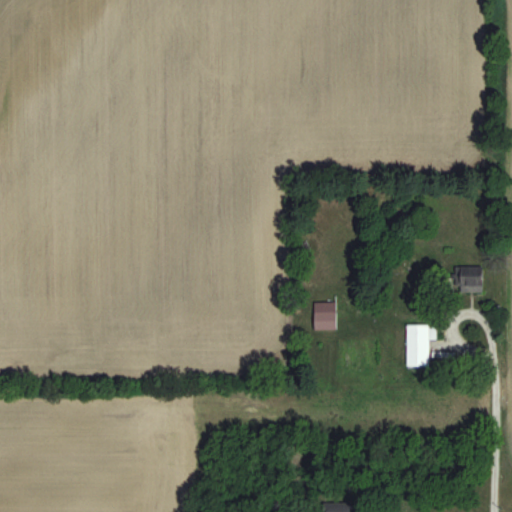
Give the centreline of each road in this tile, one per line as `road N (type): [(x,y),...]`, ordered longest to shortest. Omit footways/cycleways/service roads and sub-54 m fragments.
road 1 (residential): [(491,363),(491,511)]
road 2 (residential): [(489,332),(491,363),(453,333),(464,316),(489,332)]
